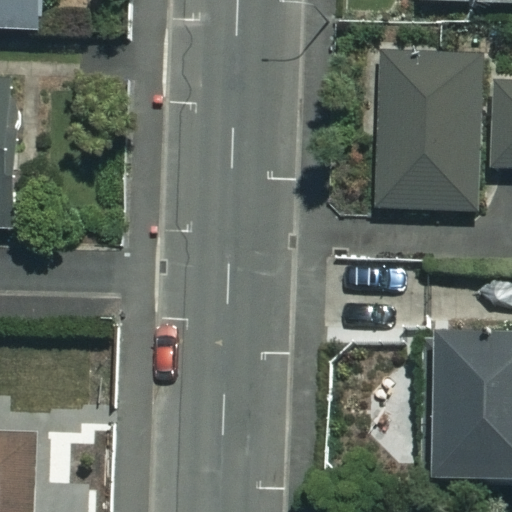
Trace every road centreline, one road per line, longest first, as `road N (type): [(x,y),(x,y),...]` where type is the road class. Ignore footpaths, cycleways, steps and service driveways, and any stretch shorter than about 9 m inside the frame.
road 1 (tertiary): [(228,278),(239,0)]
road 2 (tertiary): [(218,511),(228,278)]
road 3 (residential): [(0,273),(228,278)]
